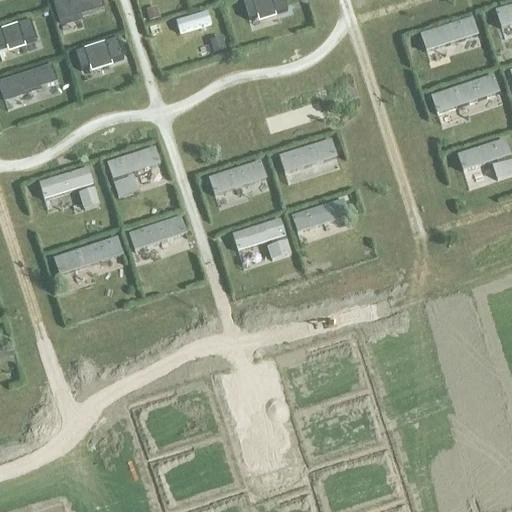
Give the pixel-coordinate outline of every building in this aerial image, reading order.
[(99,0),(65,0),(53,4),(59,21),(102,8),(99,0)] [(282,0),(251,0),(243,3),(248,20),(256,18),(258,23),(275,18),(273,13),(286,9),(282,0)] [(511,7),(494,13),(499,30),(511,26),(511,7)] [(156,8),(145,11),(148,23),(159,20),(156,8)] [(207,12),(175,22),(180,35),(211,26),(207,12)] [(419,37),(425,54),(477,38),(471,20),(419,37)] [(30,23),(0,30),(0,50),(35,41),(30,23)] [(222,37),(208,41),(212,55),(226,52),(222,37)] [(116,41),(72,54),(78,72),(121,58),(116,41)] [(50,67),(0,82),(0,100),(0,101),(56,85),(50,67)] [(492,77),(429,97),(437,118),(498,96),(492,77)] [(330,141),(277,158),(283,175),(336,158),(330,141)] [(511,177),(511,168),(504,142),(456,157),(461,174),(495,163),(496,168),(492,170),(496,183),(511,177)] [(154,150),(106,166),(117,200),(136,194),(132,181),(127,182),(125,178),(130,176),(159,167),(154,150)] [(261,165),(207,181),(213,198),(266,182),(261,165)] [(87,171),(38,186),(43,203),(77,192),(81,191),(82,195),(78,196),(83,212),(99,208),(87,171)] [(345,202),(291,218),(297,236),(350,219),(345,202)] [(179,218),(128,235),(134,253),(185,236),(179,218)] [(279,222),(231,238),(236,254),(265,245),(270,243),(272,248),(267,250),(271,263),(290,257),(279,222)] [(116,240),(52,261),(58,279),(122,258),(116,240)]
